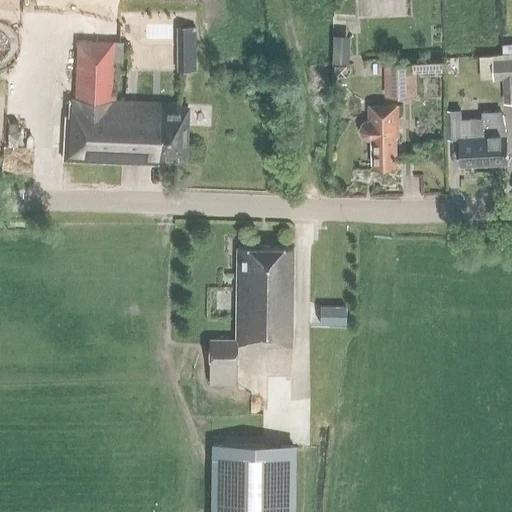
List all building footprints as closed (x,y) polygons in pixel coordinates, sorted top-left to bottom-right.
[(176,71),(196,71),(195,27),(176,27),(176,71)] [(64,115),(63,160),(157,163),(157,159),(185,159),(186,108),(168,108),(168,105),(116,103),(116,97),(111,97),(112,62),(120,62),(120,43),(74,42),(73,97),(68,97),(68,115),(64,115)] [(511,102),(511,53),(492,55),(494,80),(505,79),(507,103),(511,102)] [(442,58),(413,59),(413,62),(414,62),(414,72),(420,72),(443,71),(442,60),(442,58)] [(387,62),(387,94),(414,94),(414,72),(414,62),(413,62),(387,62)] [(367,117),(366,117),(364,117),(363,118),(361,119),(360,120),(359,122),(358,123),(358,125),(358,127),(358,129),(359,130),(360,132),(362,134),(363,135),(365,135),(370,135),(370,164),(394,164),(394,119),(396,119),(396,102),(367,102),(367,117)] [(481,117),(479,117),(479,120),(481,162),(505,161),(504,131),(498,110),(481,111),(481,117)] [(479,120),(460,120),(460,111),(446,111),(447,140),(456,140),(457,163),(481,162),(479,120)] [(292,246),(234,245),(233,338),(205,337),(205,366),(207,366),(207,382),(233,383),(234,344),(239,344),(239,341),(256,341),(256,346),(290,346),(292,246)] [(319,306),(319,323),(345,323),(345,306),(319,306)] [(292,511),(293,446),(212,445),(211,511),(292,511)]
